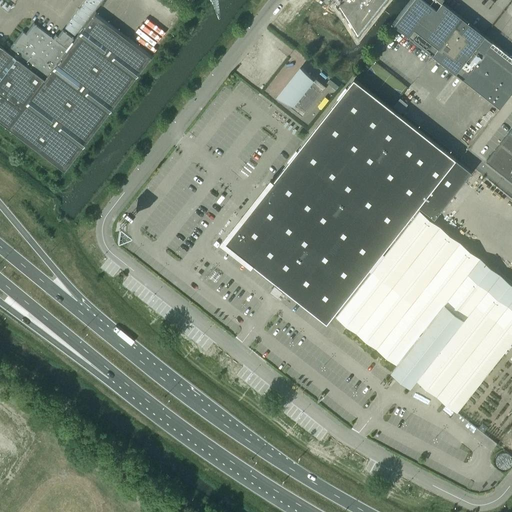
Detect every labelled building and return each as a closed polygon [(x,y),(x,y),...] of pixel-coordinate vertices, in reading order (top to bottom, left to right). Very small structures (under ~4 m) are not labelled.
[(85,0),(64,28),(74,35),(100,0),(85,0)] [(338,0),(337,0),(360,36),(388,0),(338,0)] [(511,56),(486,36),(443,2),(442,3),(442,4),(441,4),(437,1),(437,0),(413,0),(395,24),(392,22),(392,23),(408,36),(407,37),(408,38),(415,29),(419,32),(413,39),(500,108),(501,108),(511,93),(511,56)] [(0,123),(63,171),(152,55),(95,12),(74,39),(62,30),(55,40),(33,23),(23,37),(20,35),(7,52),(0,46),(0,123)] [(302,68),(279,97),(303,116),(326,87),(302,68)] [(327,323),(419,206),(435,218),(472,171),(354,78),(274,180),(257,202),(226,242),(254,264),(254,265),(327,323)] [(511,136),(507,133),(501,142),(511,150),(511,136)] [(511,150),(501,142),(494,150),(501,156),(508,161),(511,164),(511,150)] [(494,150),(486,160),(494,165),(501,156),(494,150)] [(501,156),(494,165),(501,171),(508,161),(501,156)] [(511,164),(508,161),(501,171),(507,176),(511,170),(511,164)] [(511,282),(420,210),(336,316),(397,364),(400,361),(410,369),(419,376),(416,380),(457,412),(511,342),(511,282)]
